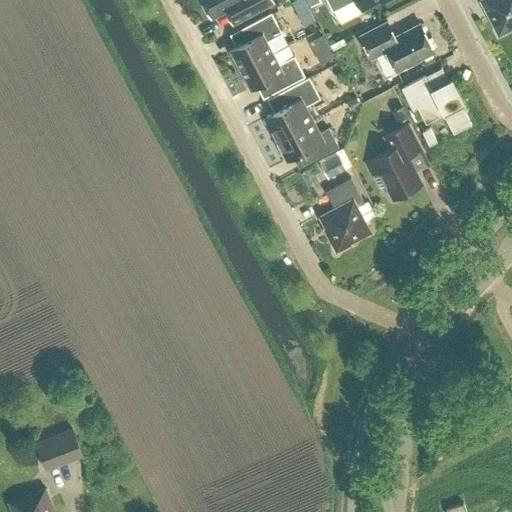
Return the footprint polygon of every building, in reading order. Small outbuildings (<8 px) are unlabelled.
[(203,0),(211,16),(225,8),(233,22),(273,1),(272,0),(203,0)] [(304,0),(291,0),(297,13),(308,7),(304,0)] [(381,0),(382,2),(385,0),(328,0),(333,9),(350,0),(356,0),(361,8),(376,0),(381,0)] [(511,0),(480,0),(498,34),(511,26),(511,0)] [(229,33),(236,45),(229,49),(239,68),(273,50),(267,39),(282,31),(271,11),(229,33)] [(394,34),(387,20),(359,34),(371,56),(386,49),(396,69),(434,50),(420,21),(394,34)] [(308,39),(316,55),(329,49),(321,33),(308,39)] [(273,50),(239,68),(249,88),(256,84),(263,96),(304,74),(294,54),(279,62),(273,50)] [(425,74),(401,86),(408,99),(413,97),(425,121),(443,112),(453,132),(471,122),(461,103),(464,101),(451,76),(431,86),(425,74)] [(309,75),(267,98),(274,111),(264,116),(276,137),(311,118),(304,105),(320,97),(309,75)] [(311,118),(276,137),(287,159),(305,149),(310,160),(338,145),(328,126),(318,131),(311,118)] [(393,197),(421,182),(406,154),(420,147),(407,122),(384,134),(391,148),(364,162),(371,175),(379,171),(393,197)] [(436,140),(430,126),(422,130),(429,144),(436,140)] [(351,168),(342,152),(321,163),(329,180),(351,168)] [(325,189),(334,207),(319,215),(325,226),(323,227),(336,251),(351,243),(350,240),(369,230),(356,205),(364,201),(350,176),(325,189)] [(35,439),(46,468),(84,453),(73,425),(35,439)] [(54,511),(45,486),(8,501),(11,511),(54,511)] [(463,501),(446,507),(447,511),(462,511),(466,511),(463,501)]
